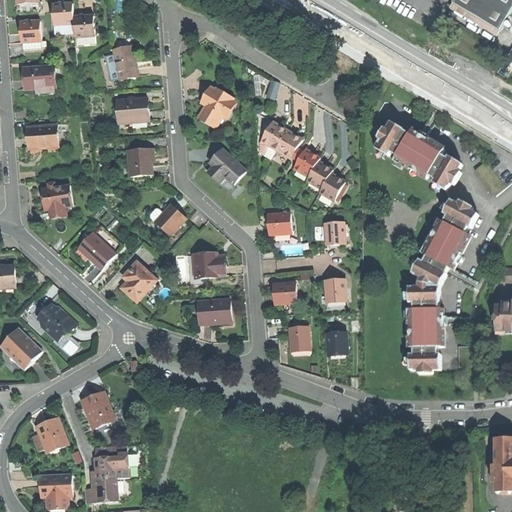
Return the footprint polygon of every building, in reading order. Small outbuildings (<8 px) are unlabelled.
[(502,32),(505,27),(459,0),(456,0),(454,4),(502,32)] [(511,0),(459,0),(505,27),(511,14),(511,0)] [(43,3),(40,3),(21,4),(21,9),(18,9),(22,14),(40,13),(43,9),(43,3)] [(56,25),(76,24),(76,18),(75,4),(63,5),(54,5),(56,25)] [(77,38),(97,37),(95,16),(86,17),(76,18),(76,24),(77,33),(77,38)] [(43,23),(23,25),(24,36),(24,44),(26,44),(44,43),(45,43),(43,23)] [(56,34),(77,33),(76,24),(56,25),(56,34)] [(44,43),(26,44),(26,52),(44,51),(44,43)] [(116,52),(117,56),(135,51),(134,48),(116,52)] [(123,80),(123,82),(142,77),(138,64),(135,51),(117,56),(123,80)] [(115,82),(123,80),(117,56),(109,58),(115,82)] [(57,68),(29,70),(29,79),(30,90),(39,89),(57,88),(58,88),(57,68)] [(276,99),(280,82),(273,80),(268,97),(276,99)] [(236,99),(219,89),(218,91),(213,88),(208,97),(213,100),(209,106),(203,116),(211,121),(220,126),(225,116),(229,110),(233,112),(238,103),(235,101),(236,99)] [(204,103),(209,106),(213,100),(208,97),(204,103)] [(120,101),(122,124),(153,122),(152,115),(152,110),(150,110),(149,99),(120,101)] [(263,131),(269,134),(275,122),(262,114),(263,131)] [(461,170),(466,163),(453,155),(451,158),(445,154),(432,146),(435,141),(431,138),(427,136),(425,139),(413,132),(395,121),(390,128),(387,126),(380,137),(384,139),(379,147),(393,155),(395,152),(407,159),(405,163),(431,179),(433,175),(439,178),(437,182),(449,190),(454,183),(461,170)] [(264,141),(279,150),(290,131),(282,126),(275,122),(269,134),(264,141)] [(60,126),(30,128),(31,139),(32,150),(42,150),(42,147),(61,146),(60,126)] [(415,129),(413,132),(425,139),(427,136),(415,129)] [(279,150),(294,160),(306,140),(298,136),(290,131),(279,150)] [(273,160),(279,150),(264,141),(262,144),(263,154),(273,160)] [(449,149),(435,141),(432,146),(445,154),(449,149)] [(133,178),(156,176),(155,163),(154,150),(131,152),(133,178)] [(297,170),(311,178),(321,163),(323,158),(316,154),(309,150),(297,170)] [(248,172),(225,151),(215,161),(219,165),(216,168),(211,174),(216,179),(222,184),(227,178),(236,186),(248,172)] [(477,169),(498,195),(509,186),(488,160),(477,169)] [(310,181),(325,190),(334,175),(336,172),(328,167),(321,163),(311,178),(310,181)] [(465,173),(461,170),(454,183),(458,186),(465,173)] [(323,194),(337,202),(348,184),(341,180),(334,175),(325,190),(323,194)] [(52,189),(45,190),(47,201),(48,211),(53,210),(68,208),(76,207),(73,186),(60,188),(52,189)] [(462,203),(454,199),(447,213),(451,215),(447,221),(443,219),(430,246),(433,248),(427,261),(423,259),(416,273),(425,277),(422,281),(422,287),(412,287),(412,302),(417,302),(417,316),(412,316),(413,347),(417,347),(417,353),(412,353),(413,369),(422,369),(422,373),(436,373),(436,369),(444,369),(444,353),(441,353),(441,347),(441,331),(448,331),(448,327),(448,323),(442,323),(442,308),(442,302),(443,302),(443,286),(453,267),(463,247),(461,246),(468,232),(471,227),(474,228),(482,213),(476,210),(462,203)] [(464,200),(462,203),(476,210),(477,206),(464,200)] [(69,217),(68,208),(53,210),(54,219),(69,217)] [(156,228),(170,241),(186,224),(179,217),(172,210),(164,219),(156,228)] [(150,222),(156,228),(164,219),(158,213),(153,213),(148,218),(150,222)] [(275,236),(296,234),(294,214),(274,215),(275,226),(275,236)] [(330,237),(330,245),(349,244),(348,223),(329,224),(330,237)] [(469,247),(475,235),(468,232),(461,246),(463,247),(453,267),(457,270),(469,247)] [(93,260),(105,271),(119,255),(96,234),(81,249),(93,260)] [(285,256),(306,255),(305,245),(284,247),(285,256)] [(220,255),(197,257),(199,280),(204,280),(222,279),(222,277),(227,276),(227,267),(226,258),(220,258),(220,255)] [(205,286),(204,280),(199,280),(197,257),(191,258),(194,287),(205,286)] [(0,290),(18,289),(17,267),(0,267),(0,290)] [(137,307),(157,285),(136,267),(122,282),(128,287),(121,294),(129,300),(137,307)] [(330,300),(350,299),(348,279),(328,281),(329,291),(330,300)] [(281,305),(301,304),(300,284),(280,285),(280,296),(281,305)] [(233,301),(204,304),(206,326),(220,325),(235,324),(233,301)] [(39,322),(41,319),(55,304),(52,302),(36,319),(39,322)] [(499,306),(499,328),(505,328),(509,331),(511,331),(511,302),(507,303),(507,305),(499,306)] [(55,304),(41,319),(47,324),(45,327),(60,342),(69,332),(71,333),(78,326),(60,309),(55,304)] [(61,307),(60,309),(78,326),(71,333),(69,332),(60,342),(64,345),(82,326),(71,316),(61,307)] [(311,328),(292,329),(293,339),(294,350),(313,349),(311,328)] [(36,363),(45,353),(22,329),(3,348),(27,372),(36,363)] [(350,333),(329,334),(330,354),(341,354),(352,353),(350,333)] [(461,345),(461,366),(475,366),(474,345),(461,345)] [(313,354),(313,349),(294,350),(294,355),(296,357),(311,356),(313,354)] [(98,421),(101,429),(112,424),(110,417),(115,414),(107,395),(99,398),(95,400),(94,398),(83,403),(91,424),(98,421)] [(118,422),(115,414),(110,417),(112,424),(118,422)] [(94,431),(101,429),(98,421),(91,424),(94,431)] [(40,429),(50,454),(70,446),(63,428),(59,429),(56,422),(47,426),(40,429)] [(500,493),(511,493),(511,438),(500,439),(500,493)] [(129,447),(121,448),(122,459),(118,459),(119,480),(119,481),(132,480),(129,447)] [(98,449),(99,460),(118,459),(122,459),(121,448),(98,449)] [(74,454),(77,463),(84,461),(80,452),(74,454)] [(99,460),(97,460),(98,471),(98,481),(119,480),(118,459),(99,460)] [(50,511),(53,511),(72,511),(71,498),(70,489),(75,489),(75,477),(43,479),(44,494),(50,494),(50,500),(50,511)] [(121,503),(119,481),(119,480),(98,481),(99,486),(99,490),(100,505),(121,503)] [(87,506),(100,505),(99,490),(86,491),(87,506)]
